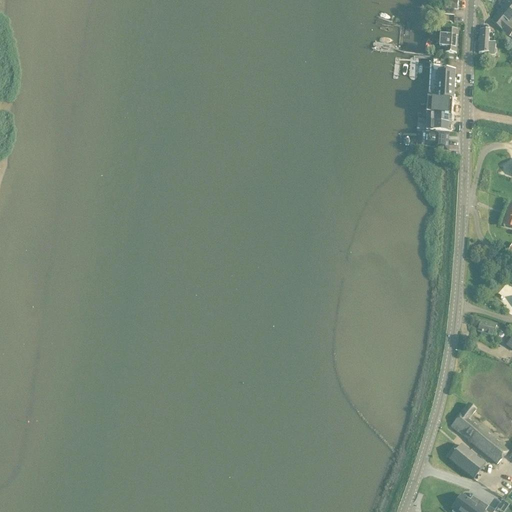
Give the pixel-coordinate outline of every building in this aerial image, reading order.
[(446,0),(446,9),(458,10),(458,0),(446,0)] [(511,12),(505,6),(492,22),(498,27),(510,37),(511,34),(511,12)] [(440,48),(447,48),(446,54),(457,55),(459,31),(448,30),(447,36),(441,35),(440,48)] [(479,54),(485,54),(485,57),(495,57),(495,44),(489,44),(490,32),(481,32),(479,54)] [(439,70),(437,100),(454,101),(455,71),(439,70)] [(429,99),(428,115),(449,117),(453,117),(454,101),(437,100),(429,99)] [(428,115),(427,123),(452,124),(452,122),(454,121),(454,119),(452,118),(453,117),(449,117),(428,115)] [(427,130),(428,130),(451,132),(452,131),(453,130),(453,128),(452,127),(452,124),(427,123),(427,130)] [(427,134),(427,148),(436,148),(435,152),(439,152),(440,153),(443,153),(445,152),(448,152),(449,135),(437,134),(437,135),(427,134)] [(481,322),(478,332),(494,337),(497,326),(481,322)] [(475,411),(468,405),(451,427),(497,466),(511,449),(471,416),(475,411)] [(473,480),(474,479),(485,466),(460,446),(449,460),(473,480)] [(461,495),(451,510),(453,511),(452,511),(483,511),(487,507),(479,502),(477,505),(461,495)]
